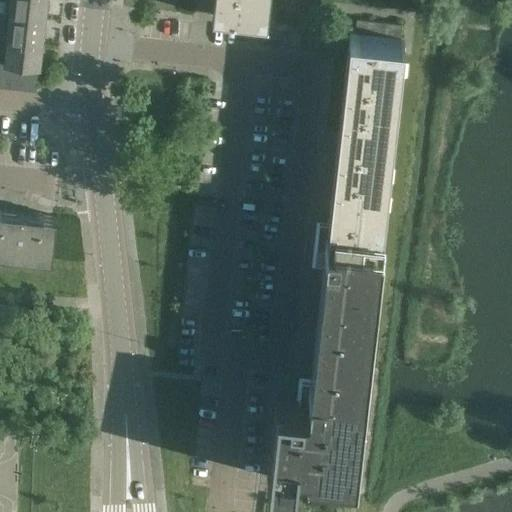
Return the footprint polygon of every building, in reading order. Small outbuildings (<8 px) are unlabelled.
[(10,0),(9,13),(45,18),(47,0),(10,0)] [(214,0),(213,15),(212,15),(212,17),(218,18),(218,17),(263,22),(265,0),(214,0)] [(9,13),(6,38),(42,43),(45,18),(9,13)] [(401,52),(399,51),(400,37),(402,23),(356,18),(333,222),(317,220),(312,261),(328,263),(320,340),(315,381),(361,386),(363,386),(401,52)] [(6,38),(3,64),(14,65),(26,66),(38,67),(39,67),(42,43),(6,38)] [(3,64),(2,63),(0,79),(0,86),(11,88),(14,65),(3,64)] [(11,88),(23,90),(26,66),(14,65),(11,88)] [(35,91),(38,67),(26,66),(23,90),(35,91)] [(0,209),(0,251),(50,257),(53,216),(0,209)] [(364,386),(363,386),(361,386),(315,381),(301,380),(299,399),(275,397),(269,455),(267,477),(292,480),(295,458),(306,459),(306,465),(354,470),(355,464),(364,386)]
